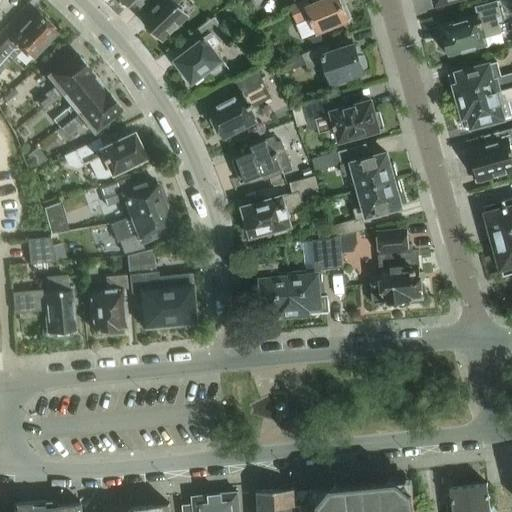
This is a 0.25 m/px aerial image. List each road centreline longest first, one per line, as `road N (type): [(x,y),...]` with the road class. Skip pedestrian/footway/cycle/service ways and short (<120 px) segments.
road 1 (residential): [(8,470),(169,466),(492,432)]
road 2 (residential): [(78,0),(169,119),(188,160),(212,231),(232,362)]
road 3 (residential): [(480,339),(383,0)]
road 4 (residential): [(480,339),(232,362)]
road 5 (residential): [(232,362),(5,387)]
